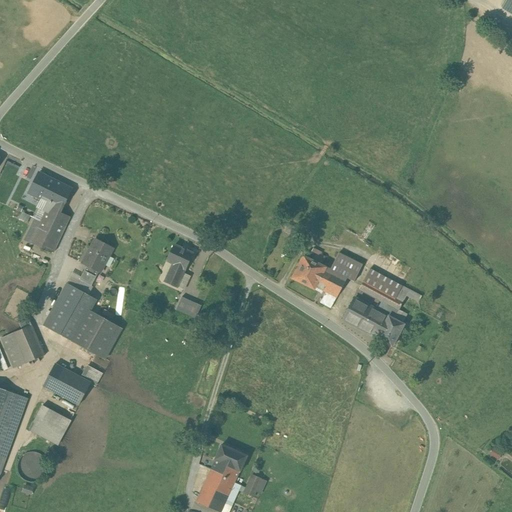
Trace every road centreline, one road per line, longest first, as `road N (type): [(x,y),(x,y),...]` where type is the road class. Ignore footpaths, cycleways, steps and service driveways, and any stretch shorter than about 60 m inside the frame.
road 1 (tertiary): [(415,511),(433,435),(418,404),(385,369),(198,238),(0,144)]
road 2 (tertiary): [(0,112),(102,0)]
